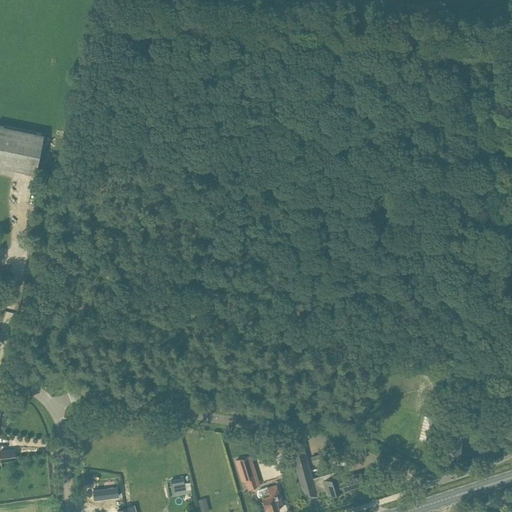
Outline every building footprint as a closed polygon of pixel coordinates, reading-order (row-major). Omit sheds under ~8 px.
[(0,166),(36,174),(44,134),(0,125),(0,166)] [(424,415),(419,439),(431,441),(436,418),(424,415)] [(464,423),(454,422),(446,422),(444,454),(462,455),(464,423)] [(303,444),(291,448),(302,486),(305,498),(317,494),(316,492),(326,489),(328,495),(364,483),(361,472),(346,477),(345,472),(339,474),(337,470),(312,478),(303,444)] [(0,455),(1,461),(16,459),(15,450),(0,451),(0,455)] [(314,463),(325,460),(323,453),(312,455),(314,463)] [(252,457),(238,461),(242,474),(246,473),(248,478),(256,476),(257,475),(252,457)] [(384,485),(385,472),(376,471),(374,484),(384,485)] [(277,504),(281,503),(276,485),(267,488),(267,487),(258,490),(257,492),(257,494),(258,496),(260,497),(263,497),(266,507),(267,506),(269,511),(273,511),(279,510),(277,504)] [(117,486),(93,489),(94,500),(119,496),(117,486)] [(229,498),(232,511),(241,511),(242,511),(237,496),(229,498)] [(198,500),(200,506),(208,504),(206,498),(198,500)]
